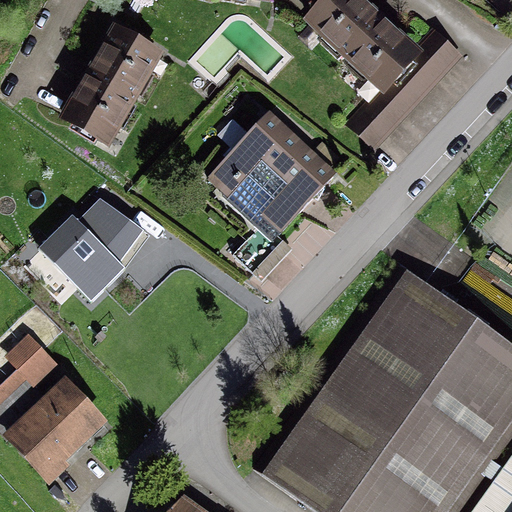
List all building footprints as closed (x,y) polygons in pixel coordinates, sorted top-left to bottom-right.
[(417,55),(357,0),(330,0),(310,22),(345,55),(344,56),(346,59),(348,57),(384,90),(352,125),(373,145),(456,58),(434,37),(417,55)] [(511,0),(493,0),(503,9),(511,0)] [(133,97),(157,56),(116,33),(66,119),(107,142),(131,101),(133,102),(135,99),(133,97)] [(333,178),(267,117),(208,180),(224,195),(223,197),(258,229),(232,256),(258,279),(283,252),(272,242),(333,178)] [(122,272),(72,222),(42,252),(91,301),(122,272)] [(409,274),(398,266),(252,471),(310,511),(460,511),(511,439),(511,297),(432,241),(409,274)] [(0,427),(45,474),(101,421),(68,386),(40,411),(36,407),(44,399),(30,384),(0,412),(0,427)] [(511,511),(511,457),(472,511),(511,511)] [(203,511),(182,497),(168,511),(203,511)]
